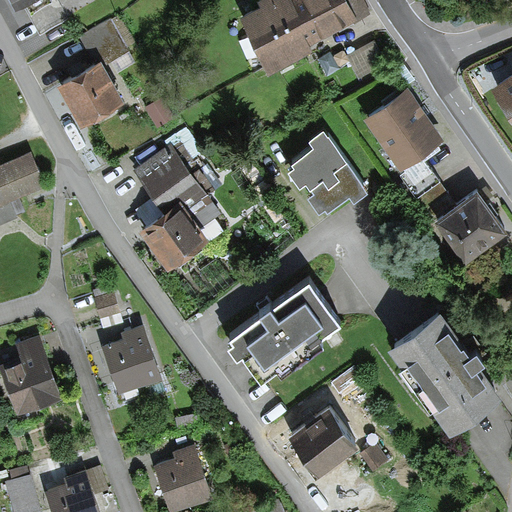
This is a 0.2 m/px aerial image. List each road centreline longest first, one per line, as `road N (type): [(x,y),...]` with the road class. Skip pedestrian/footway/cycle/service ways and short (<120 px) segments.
road 1 (residential): [(312,511),(112,233),(0,29)]
road 2 (residential): [(58,298),(130,511)]
road 3 (residential): [(429,63),(511,182)]
